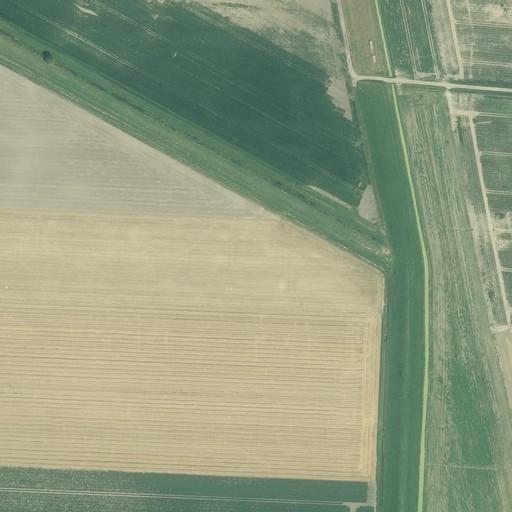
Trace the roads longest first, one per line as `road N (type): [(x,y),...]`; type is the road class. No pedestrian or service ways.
road 1 (track): [(352,76),(391,268),(381,511)]
road 2 (track): [(511,91),(352,76)]
